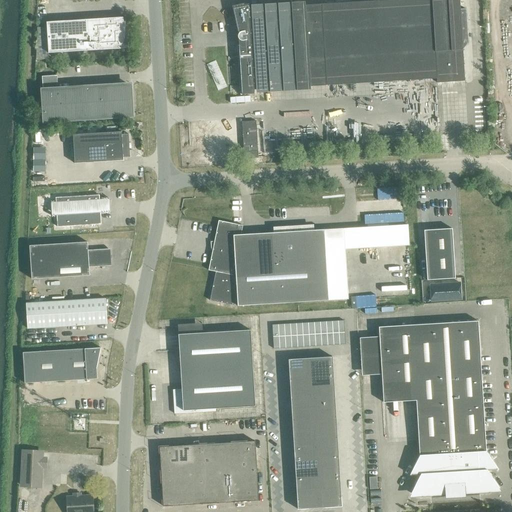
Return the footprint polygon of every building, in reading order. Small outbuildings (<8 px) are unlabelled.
[(462,50),(468,43),(465,9),(460,9),(459,0),(401,0),(249,9),(248,4),(234,5),(236,31),(242,31),(242,32),(241,32),(240,32),(239,33),(238,34),(238,35),(237,35),(237,36),(237,37),(238,38),(238,39),(239,39),(239,40),(240,40),(241,41),(242,41),(243,45),(237,45),(240,95),(254,94),(254,89),(436,78),(437,83),(464,81),(462,50)] [(125,22),(101,20),(101,19),(46,22),(48,53),(125,49),(124,37),(125,22)] [(44,114),(58,113),(59,120),(131,115),(129,85),(55,90),(54,76),(41,76),(44,114)] [(249,151),(257,151),(256,121),(242,122),(244,159),(249,159),(249,151)] [(72,135),(74,164),(123,161),(123,158),(130,157),(128,134),(121,134),(121,132),(72,135)] [(55,198),(57,227),(101,224),(100,208),(107,207),(106,199),(99,200),(99,195),(55,198)] [(345,249),(409,245),(408,225),(240,235),(242,226),(218,221),(208,270),(215,272),(209,300),(233,305),(235,300),(237,301),(237,306),(348,300),(345,249)] [(424,230),(427,280),(455,278),(452,229),(424,230)] [(29,246),(31,279),(89,275),(89,267),(109,266),(108,249),(88,250),(87,242),(29,246)] [(431,301),(432,301),(461,300),(460,283),(430,285),(431,301)] [(105,299),(65,301),(67,326),(107,324),(105,299)] [(67,326),(65,301),(25,304),(27,329),(67,326)] [(344,321),(272,325),(273,349),(345,344),(344,321)] [(378,327),(383,403),(416,401),(419,455),(412,470),(420,474),(413,489),(421,493),(421,495),(431,494),(431,492),(446,492),(446,493),(451,493),(451,491),(453,491),(459,491),(459,492),(463,492),(463,490),(479,489),(479,491),(488,491),(488,489),(496,484),(487,470),(495,465),(486,451),(478,321),(378,327)] [(178,396),(173,396),(174,414),(215,411),(215,409),(255,406),(250,330),(189,334),(188,334),(178,334),(178,335),(179,350),(179,351),(181,389),(177,389),(178,396)] [(22,352),(24,383),(97,379),(95,355),(99,354),(100,348),(22,352)] [(332,357),(288,360),(297,509),(341,507),(332,357)] [(159,447),(161,477),(163,507),(258,501),(255,441),(159,447)] [(67,497),(67,511),(89,511),(89,496),(67,497)]
